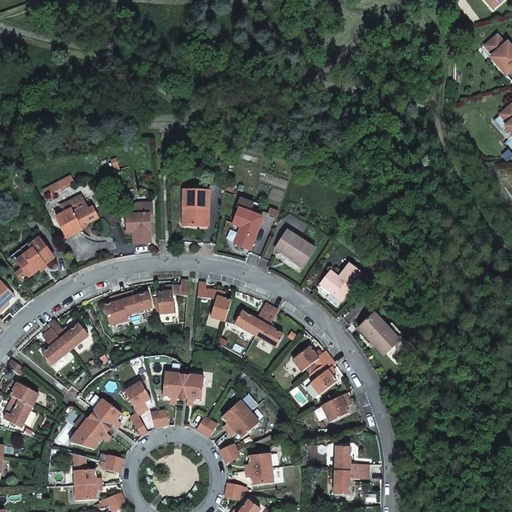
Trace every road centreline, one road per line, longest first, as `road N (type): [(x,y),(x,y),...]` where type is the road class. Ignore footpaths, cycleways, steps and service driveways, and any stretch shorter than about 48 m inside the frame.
road 1 (residential): [(0,350),(66,289),(127,266),(254,275),(348,345),(377,389),(392,450),(390,511)]
road 2 (residential): [(201,511),(214,491),(213,463),(180,437),(140,452),(131,476),(137,501)]
